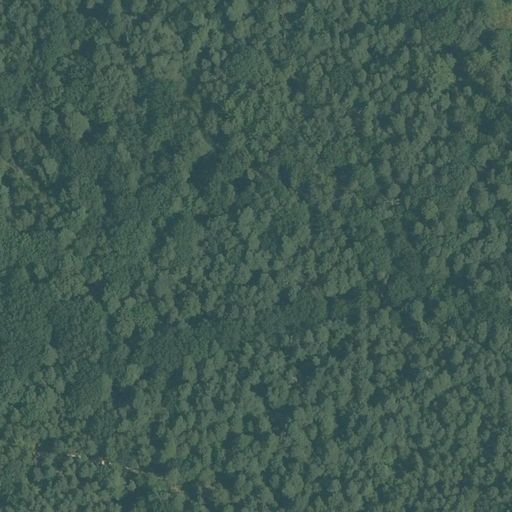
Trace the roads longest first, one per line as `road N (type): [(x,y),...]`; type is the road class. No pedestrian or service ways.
road 1 (track): [(279,229),(210,228),(170,245),(130,316),(123,386),(40,455)]
road 2 (track): [(511,347),(279,229)]
road 3 (unknown): [(269,511),(105,463)]
road 4 (track): [(139,511),(105,463),(40,455)]
